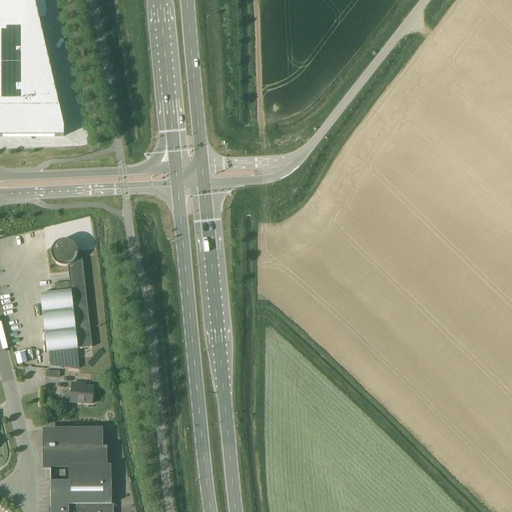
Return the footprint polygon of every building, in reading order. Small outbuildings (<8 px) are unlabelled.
[(0,0),(0,136),(64,136),(64,128),(36,8),(44,6),(45,4),(44,0),(0,0)] [(81,251),(77,252),(77,250),(77,249),(76,247),(75,246),(75,245),(74,244),(73,243),(71,242),(70,242),(69,241),(67,241),(66,240),(65,240),(63,240),(62,240),(61,241),(59,241),(58,242),(57,242),(56,243),(55,244),(54,245),(53,247),(52,248),(52,249),(51,251),(51,252),(51,253),(51,255),(51,256),(52,258),(52,259),(53,260),(54,261),(55,263),(56,263),(57,264),(58,265),(59,266),(61,266),(62,266),(64,267),(65,267),(66,267),(68,266),(70,291),(40,294),(47,352),(92,347),(81,251)] [(93,388),(85,387),(85,385),(72,383),(70,402),(92,404),(93,388)] [(50,469),(50,468),(67,468),(67,481),(50,481),(50,511),(111,511),(111,486),(107,486),(107,467),(103,467),(103,449),(99,449),(99,430),(46,431),(46,469),(50,469)] [(50,468),(50,469),(50,481),(67,481),(67,468),(50,468)]
